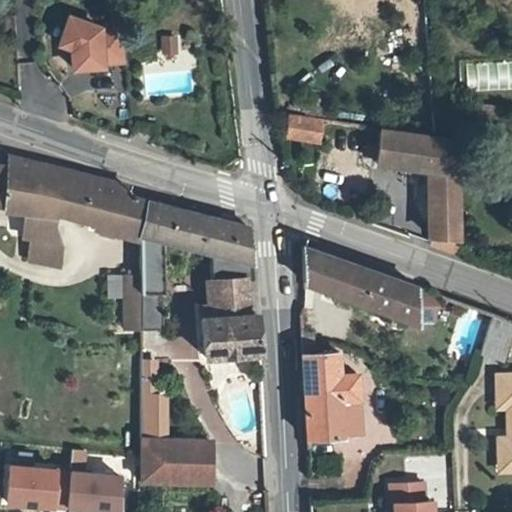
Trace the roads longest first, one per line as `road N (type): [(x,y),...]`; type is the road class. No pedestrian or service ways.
road 1 (residential): [(286,511),(265,205)]
road 2 (tertiary): [(0,119),(265,205)]
road 3 (tertiary): [(265,205),(511,300)]
road 4 (residential): [(265,205),(240,0)]
